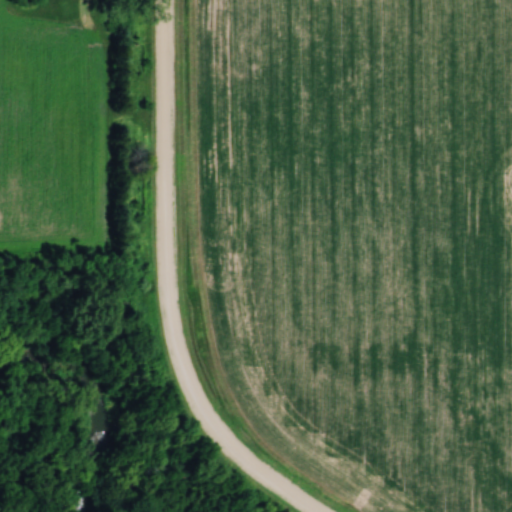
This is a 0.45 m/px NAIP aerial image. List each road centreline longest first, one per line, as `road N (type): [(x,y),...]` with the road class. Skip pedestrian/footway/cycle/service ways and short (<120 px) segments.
road 1 (residential): [(168,287),(167,0)]
road 2 (residential): [(318,511),(267,477),(223,431),(191,372),(168,287)]
